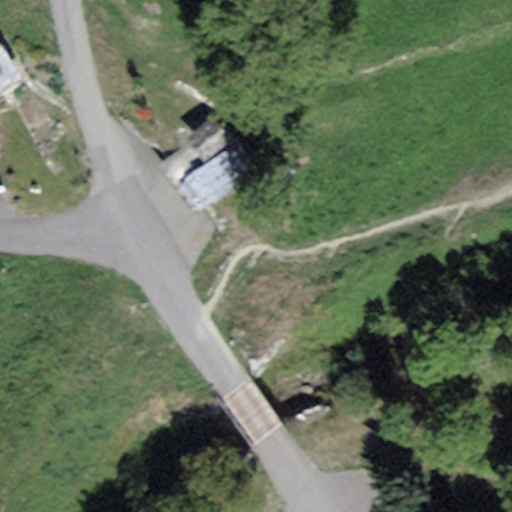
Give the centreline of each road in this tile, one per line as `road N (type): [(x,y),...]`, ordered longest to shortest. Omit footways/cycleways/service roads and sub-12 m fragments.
road 1 (unclassified): [(311,511),(288,464),(186,318),(117,245)]
road 2 (unclassified): [(117,245),(65,0)]
